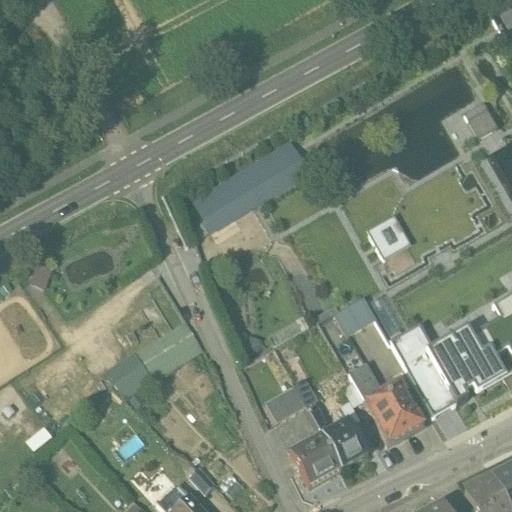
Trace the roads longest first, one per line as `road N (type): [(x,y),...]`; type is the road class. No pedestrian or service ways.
road 1 (tertiary): [(0,246),(442,0)]
road 2 (track): [(127,174),(56,41),(17,0)]
road 3 (residential): [(511,427),(347,511)]
